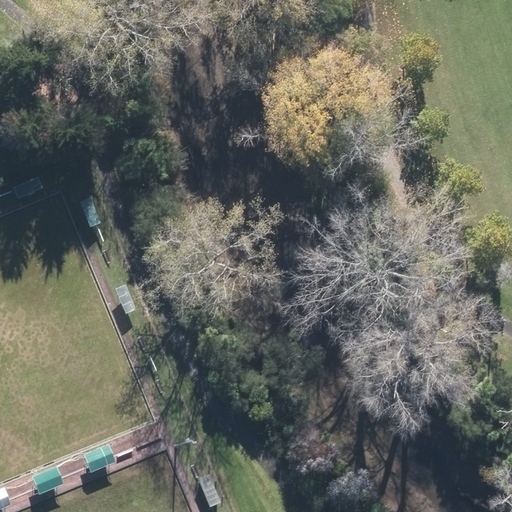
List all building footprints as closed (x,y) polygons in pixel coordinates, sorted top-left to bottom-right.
[(38,192),(33,181),(9,192),(14,203),(38,192)] [(96,227),(86,202),(80,204),(74,207),(84,232),(96,227)] [(130,313),(120,288),(109,292),(120,318),(130,313)] [(165,399),(155,375),(144,379),(154,404),(165,399)] [(84,476),(109,467),(102,449),(77,459),(84,476)] [(33,499),(57,488),(53,479),(50,471),(26,481),(28,491),(33,499)] [(214,507),(203,479),(193,483),(204,511),(214,507)]
